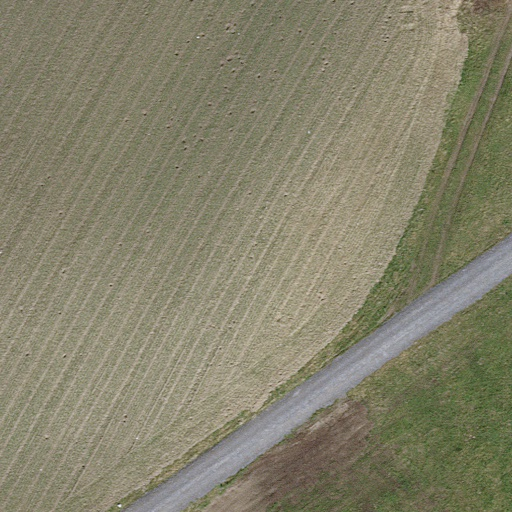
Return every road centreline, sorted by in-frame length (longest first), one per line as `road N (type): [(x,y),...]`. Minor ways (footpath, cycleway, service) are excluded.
road 1 (track): [(153,511),(511,260)]
road 2 (track): [(351,374),(511,13)]
